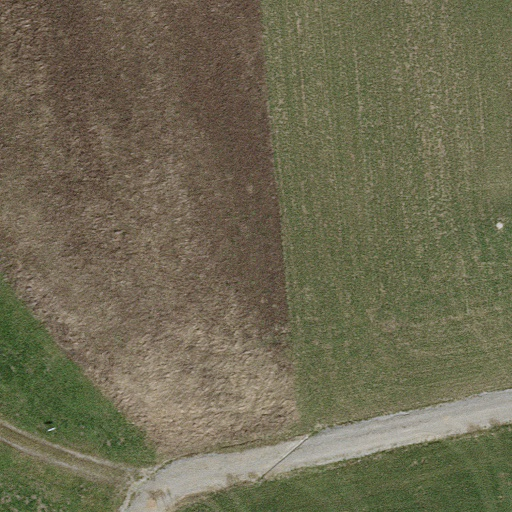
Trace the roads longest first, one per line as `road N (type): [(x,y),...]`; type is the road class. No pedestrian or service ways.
road 1 (track): [(511,418),(154,494),(146,511)]
road 2 (track): [(154,494),(0,439)]
